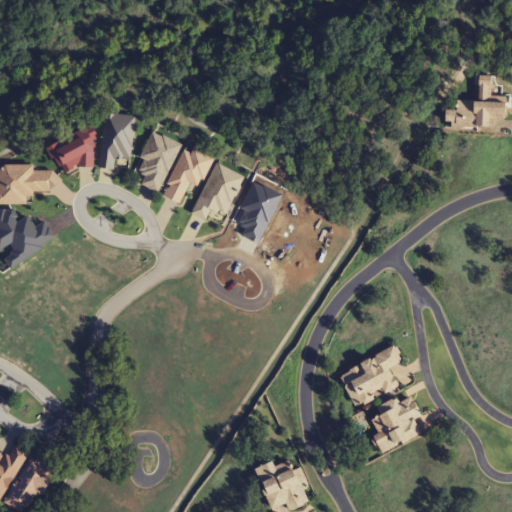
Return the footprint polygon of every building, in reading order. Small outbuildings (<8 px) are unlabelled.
[(399,390),(390,368),(402,363),(396,347),(338,370),(353,408),(399,390)] [(384,455),(422,433),(415,422),(422,418),(408,393),(376,411),(379,416),(366,423),(384,455)] [(0,500),(28,453),(14,445),(7,458),(0,454),(0,500)] [(56,470),(31,456),(4,504),(18,511),(24,511),(36,493),(41,496),(56,470)] [(255,469),(271,511),(284,505),(286,511),(294,511),(309,506),(303,491),(309,489),(300,469),(293,471),(289,461),(274,467),(272,462),(255,469)]
